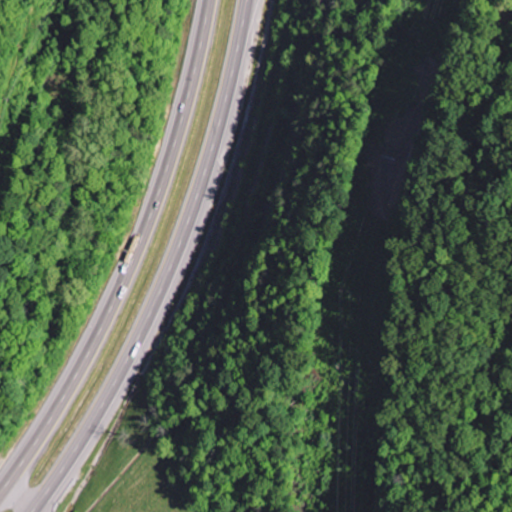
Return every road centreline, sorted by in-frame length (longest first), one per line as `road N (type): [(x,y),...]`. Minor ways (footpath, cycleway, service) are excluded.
road 1 (trunk): [(30,511),(100,404),(164,279),(219,119),(245,0)]
road 2 (trunk): [(206,0),(176,132),(140,235),(95,334),(0,489)]
